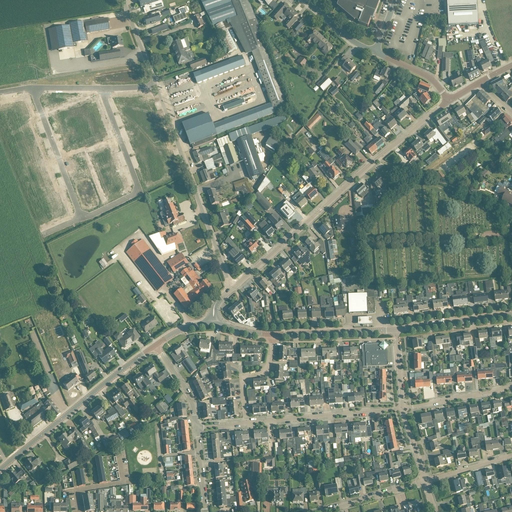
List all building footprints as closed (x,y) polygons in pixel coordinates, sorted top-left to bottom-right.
[(138,0),(141,8),(142,7),(147,6),(149,12),(162,7),(161,2),(153,4),(151,0),(138,0)] [(208,114),(182,124),(190,145),(192,145),(193,149),(214,141),(212,137),(212,135),(214,134),(214,136),(290,107),(265,44),(248,0),(200,0),(205,9),(227,55),(238,49),(228,30),(232,28),(241,44),(248,41),(250,49),(252,53),(271,104),(213,126),(208,114)] [(373,20),(380,0),(338,0),(339,0),(337,7),(354,22),(355,21),(359,23),(358,24),(368,28),(371,19),(373,20)] [(448,27),(478,25),(477,0),(447,2),(448,27)] [(284,16),(286,13),(289,10),(288,8),(289,7),(284,3),(272,16),(277,20),(282,14),(284,16)] [(498,27),(511,24),(511,5),(495,9),(498,27)] [(289,10),(286,13),(284,16),(289,20),(284,25),(289,29),(294,23),(293,24),(291,22),(297,15),(293,11),(292,11),(290,9),(289,10)] [(147,23),(144,24),(146,29),(164,22),(163,19),(170,18),(168,11),(146,19),(147,23)] [(200,14),(199,15),(199,14),(192,18),(198,29),(204,26),(200,18),(202,17),(200,14)] [(107,19),(102,20),(84,23),(84,22),(68,24),(69,26),(54,29),(58,51),(63,50),(72,48),(72,44),(88,42),(86,34),(109,30),(108,22),(109,22),(109,19),(107,19)] [(175,19),(158,29),(160,32),(178,23),(175,19)] [(297,33),(303,26),(299,22),(293,29),(297,33)] [(316,44),(322,37),(315,31),(306,41),(309,44),(312,41),(316,44)] [(118,39),(118,37),(107,39),(108,45),(111,44),(112,48),(123,47),(121,38),(118,39)] [(327,54),(329,52),(333,48),(327,42),(322,37),(316,44),(327,54)] [(189,43),(187,39),(180,41),(172,44),(176,56),(185,54),(185,53),(186,53),(186,52),(191,50),(189,43)] [(439,47),(437,59),(441,59),(442,52),(443,47),(446,47),(446,46),(446,39),(442,39),(438,40),(439,47)] [(478,40),(482,49),(488,61),(482,64),(479,57),(475,59),(477,61),(479,66),(480,65),(483,72),(491,68),(489,64),(494,61),(492,57),(487,46),(484,39),(478,40)] [(431,58),(431,57),(434,50),(432,49),(433,47),(427,45),(428,43),(425,41),(423,45),(426,46),(422,57),(426,59),(425,60),(429,61),(430,58),(431,58)] [(468,76),(470,80),(480,75),(478,71),(476,68),(475,69),(473,62),(473,60),(474,60),(472,50),(467,52),(468,57),(469,62),(471,71),(466,73),(468,76)] [(179,65),(184,63),(189,61),(186,53),(185,53),(185,54),(176,56),(179,65)] [(197,84),(246,66),(242,56),(193,74),(197,84)] [(305,68),(309,63),(302,57),(298,62),(305,68)] [(350,73),(352,71),(356,67),(350,62),(350,61),(346,57),(341,62),(344,64),(343,66),(350,73)] [(191,69),(207,64),(205,58),(189,64),(191,69)] [(389,76),(391,71),(385,69),(384,71),(382,71),(382,72),(377,70),(376,73),(375,75),(381,78),(382,76),(387,79),(389,76)] [(353,82),(359,75),(356,72),(349,80),(350,81),(351,80),(353,82)] [(460,76),(458,72),(455,74),(456,77),(450,80),(453,87),(455,87),(458,86),(458,85),(463,83),(460,76)] [(324,91),(332,83),(326,76),(318,85),(324,91)] [(337,88),(341,85),(338,83),(339,81),(336,78),(332,82),(337,88)] [(504,86),(503,83),(501,79),(491,84),(494,91),(500,96),(506,90),(506,91),(508,89),(505,86),(504,86)] [(381,83),(373,93),(377,95),(382,88),(384,90),(386,87),(385,87),(381,84),(381,83)] [(428,93),(431,87),(421,83),(418,89),(420,90),(424,91),(428,93)] [(333,96),(339,91),(335,87),(329,92),(333,96)] [(506,91),(506,90),(500,96),(506,103),(510,99),(511,96),(511,92),(510,91),(508,89),(506,91)] [(418,96),(416,98),(418,101),(419,100),(421,102),(424,106),(432,100),(427,94),(424,96),(420,91),(417,93),(418,96)] [(478,120),(489,109),(486,106),(491,100),(481,91),(465,106),(472,113),(470,115),(475,122),(477,121),(478,120)] [(406,99),(404,96),(399,100),(402,103),(390,113),(394,117),(396,116),(400,121),(407,116),(402,110),(409,104),(412,107),(416,104),(413,100),(409,96),(406,99)] [(378,99),(373,103),(378,108),(382,104),(378,99)] [(18,108),(14,110),(15,111),(18,119),(20,125),(23,123),(20,114),(28,111),(24,101),(19,103),(19,102),(16,103),(18,108)] [(93,102),(86,104),(90,112),(96,110),(95,108),(97,107),(95,104),(94,104),(93,102)] [(83,103),(80,104),(83,114),(90,112),(86,104),(83,105),(83,103)] [(77,107),(74,108),(77,117),(83,114),(80,104),(77,106),(77,107)] [(8,106),(3,108),(6,116),(7,119),(11,117),(13,121),(18,119),(15,111),(12,113),(9,106),(8,106)] [(390,113),(384,107),(381,109),(388,117),(386,118),(385,116),(381,119),(391,130),(397,125),(392,119),(394,117),(390,113)] [(464,118),(462,115),(465,113),(462,107),(455,112),(459,118),(459,117),(461,120),(464,118)] [(70,108),(67,109),(71,119),(77,117),(74,108),(71,109),(70,108)] [(500,108),(492,115),(497,120),(505,113),(500,108)] [(65,112),(62,113),(65,121),(71,119),(67,109),(64,110),(65,112)] [(150,110),(136,115),(138,119),(145,116),(147,122),(157,118),(154,112),(151,113),(150,110)] [(447,112),(439,117),(440,118),(439,119),(441,121),(443,120),(445,123),(446,123),(448,126),(450,129),(456,124),(458,123),(454,116),(451,118),(447,112)] [(57,118),(55,119),(56,122),(58,121),(59,123),(65,121),(62,113),(56,115),(57,118)] [(490,116),(487,113),(482,117),(484,121),(490,116)] [(310,130),(321,118),(317,114),(306,126),(310,130)] [(472,124),(475,122),(470,115),(467,117),(472,124)] [(502,136),(508,131),(507,129),(506,129),(511,124),(511,121),(506,115),(503,118),(499,121),(501,123),(501,125),(502,127),(504,126),(506,129),(503,131),(501,131),(496,136),(499,139),(502,136)] [(439,117),(435,120),(440,127),(436,129),(439,134),(444,140),(446,143),(450,141),(446,135),(444,133),(450,129),(448,126),(446,123),(445,123),(443,120),(441,121),(439,119),(440,118),(439,117)] [(385,128),(380,121),(376,125),(373,121),(370,124),(368,122),(378,134),(372,127),(373,127),(374,128),(377,132),(379,130),(385,138),(390,134),(385,128)] [(290,137),(293,135),(292,133),(292,132),(293,131),(286,122),(283,127),(289,135),(290,137)] [(375,137),(378,134),(368,122),(364,125),(375,137)] [(496,126),(494,123),(482,132),(482,133),(484,135),(496,126)] [(151,127),(140,132),(145,144),(152,142),(151,139),(163,134),(160,125),(152,128),(151,127)] [(431,131),(424,136),(428,140),(429,141),(432,138),(435,142),(438,139),(443,146),(446,143),(444,140),(439,134),(436,137),(431,131)] [(508,131),(502,136),(499,139),(496,136),(491,140),(492,141),(494,139),(495,140),(494,141),(497,145),(498,144),(499,145),(502,142),(503,143),(505,142),(504,141),(505,140),(507,137),(509,136),(511,134),(510,133),(508,131)] [(250,179),(264,173),(251,136),(236,141),(250,179)] [(367,137),(365,139),(367,142),(367,143),(370,146),(367,149),(368,150),(371,154),(377,149),(373,144),(372,143),(369,140),(368,139),(367,137)] [(371,137),(368,139),(369,140),(372,143),(373,144),(377,149),(384,144),(381,140),(380,138),(377,141),(376,140),(374,140),(373,141),(371,138),(371,137)] [(164,138),(145,145),(146,147),(153,145),(157,155),(169,150),(164,138)] [(275,150),(279,142),(270,138),(266,146),(275,150)] [(356,155),(360,151),(349,140),(345,144),(356,155)] [(349,140),(360,151),(363,148),(357,141),(354,144),(349,140)] [(417,151),(416,152),(418,154),(422,150),(423,151),(424,151),(425,153),(431,148),(430,147),(426,143),(423,146),(419,141),(415,144),(415,143),(412,145),(413,146),(412,146),(417,151)] [(448,143),(437,152),(440,156),(451,147),(448,143)] [(230,166),(239,163),(232,144),(223,147),(230,166)] [(73,146),(65,149),(68,155),(75,152),(73,146)] [(204,161),(204,162),(205,165),(213,162),(212,159),(209,160),(208,155),(213,154),(210,148),(200,151),(193,154),(195,159),(196,158),(198,164),(204,161)] [(318,153),(327,163),(324,165),(325,167),(324,169),(334,180),(340,175),(333,168),(332,169),(330,166),(332,164),(329,161),(332,158),(323,149),(318,153)] [(404,154),(408,158),(411,162),(416,157),(413,152),(409,149),(404,154)] [(346,157),(340,150),(337,153),(340,157),(335,161),(341,168),(344,165),(347,168),(352,164),(349,161),(350,159),(351,158),(349,155),(347,155),(346,157)] [(37,152),(29,155),(31,160),(39,157),(37,152)] [(429,159),(432,162),(438,157),(436,154),(429,159)] [(172,156),(153,164),(155,167),(162,165),(165,172),(176,169),(172,156)] [(215,179),(212,170),(216,169),(215,166),(219,165),(217,161),(216,161),(213,162),(205,165),(207,171),(200,173),(202,178),(203,178),(205,183),(215,179)] [(310,171),(307,174),(310,178),(313,182),(319,177),(316,173),(314,169),(315,168),(312,165),(308,169),(310,171)] [(480,174),(484,179),(491,174),(487,169),(480,174)] [(440,171),(436,175),(441,180),(444,176),(440,171)] [(311,200),(317,194),(313,189),(310,185),(312,183),(305,175),(302,178),(308,185),(300,192),(304,197),(306,195),(311,200)] [(386,186),(378,177),(376,180),(375,179),(373,181),(373,182),(373,183),(379,190),(383,187),(384,188),(386,186)] [(247,180),(234,184),(236,189),(244,187),(249,196),(250,195),(252,198),(254,195),(253,193),(249,185),(247,180)] [(358,194),(359,195),(362,198),(366,195),(366,194),(368,193),(365,190),(366,189),(361,184),(355,190),(358,194)] [(212,205),(219,203),(216,194),(221,192),(220,188),(208,192),(212,205)] [(511,197),(509,196),(510,193),(504,190),(500,188),(497,194),(504,197),(503,198),(502,198),(498,196),(496,202),(500,203),(506,205),(507,203),(511,205),(511,197)] [(116,191),(107,195),(109,200),(118,196),(116,191)] [(254,197),(267,211),(272,207),(259,192),(254,197)] [(302,198),(298,194),(292,199),(301,209),(307,203),(302,197),(302,198)] [(166,201),(164,201),(166,207),(165,207),(167,211),(166,211),(168,218),(166,219),(167,220),(169,225),(172,224),(173,224),(174,225),(174,226),(185,221),(182,214),(178,215),(175,208),(174,208),(173,204),(172,205),(170,199),(169,200),(168,200),(168,199),(166,200),(166,201)] [(62,200),(50,205),(52,210),(56,208),(58,214),(61,213),(62,216),(67,214),(64,208),(65,208),(62,200)] [(281,212),(289,221),(292,218),(292,217),(295,214),(294,214),(297,211),(288,202),(284,205),(286,207),(281,212)] [(49,214),(44,216),(47,224),(52,221),(51,218),(54,217),(51,209),(47,210),(49,214)] [(221,228),(225,226),(228,225),(225,218),(229,217),(227,209),(220,212),(222,215),(217,217),(221,228)] [(241,215),(243,212),(240,210),(237,215),(236,215),(231,223),(235,225),(241,215)] [(253,226),(257,222),(249,213),(245,216),(253,226)] [(38,214),(34,216),(37,223),(41,222),(42,225),(47,224),(44,216),(39,218),(38,214)] [(279,220),(275,215),(269,220),(274,226),(277,230),(283,224),(279,220)] [(240,221),(237,223),(242,228),(244,226),(245,226),(251,233),(255,229),(244,217),(240,220),(240,221)] [(347,230),(354,230),(353,224),(350,225),(350,220),(344,221),(344,218),(343,218),(344,219),(341,219),(341,217),(341,218),(341,217),(340,217),(336,219),(336,220),(335,221),(335,224),(337,224),(338,231),(339,232),(340,232),(342,231),(341,230),(346,226),(347,230)] [(269,237),(274,233),(264,221),(259,226),(264,231),(269,237)] [(320,230),(325,236),(324,237),(327,240),(328,239),(330,238),(331,239),(334,237),(333,231),(331,229),(332,229),(328,224),(326,226),(325,225),(320,230)] [(159,234),(149,237),(162,255),(177,250),(175,245),(183,242),(181,236),(176,237),(175,235),(161,240),(159,234)] [(228,237),(225,242),(227,244),(228,243),(233,250),(229,253),(232,256),(232,257),(231,257),(233,260),(238,265),(244,260),(241,256),(240,254),(242,253),(235,244),(228,237)] [(351,247),(358,246),(357,237),(350,238),(351,247)] [(311,238),(306,243),(309,247),(311,249),(310,249),(313,253),(318,248),(321,251),(324,255),(325,253),(324,246),(323,243),(321,246),(318,243),(316,244),(314,242),(311,238)] [(254,243),(251,239),(244,246),(247,249),(251,253),(252,253),(253,253),(254,252),(254,251),(258,247),(254,242),(254,243)] [(164,284),(172,278),(146,245),(143,240),(127,253),(156,290),(164,284)] [(338,259),(336,241),(328,242),(331,260),(338,259)] [(296,252),(292,255),(294,257),(298,261),(299,260),(299,261),(303,264),(308,260),(311,257),(309,251),(305,247),(303,249),(301,247),(296,251),(296,252)] [(188,264),(181,254),(167,263),(174,273),(175,272),(188,264)] [(296,269),(291,263),(287,259),(280,266),(285,271),(287,273),(291,269),(293,271),(296,269)] [(186,286),(189,284),(192,288),(193,289),(186,295),(181,289),(174,295),(185,309),(192,303),(206,292),(212,288),(206,280),(201,285),(199,282),(198,283),(198,282),(200,280),(193,271),(190,273),(190,272),(189,272),(187,269),(181,273),(183,277),(184,278),(181,280),(186,286)] [(273,272),(270,275),(273,279),(271,281),(276,287),(278,284),(277,283),(281,279),(282,280),(285,278),(281,274),(280,273),(277,269),(274,271),(273,272)] [(260,282),(260,283),(260,284),(263,288),(265,291),(268,288),(271,292),(273,294),(276,292),(274,291),(273,290),(270,286),(272,285),(270,282),(268,283),(265,280),(263,282),(262,281),(261,281),(260,282)] [(472,282),(468,283),(468,288),(469,292),(469,294),(470,297),(473,297),(474,304),(481,303),(480,295),(480,291),(475,292),(474,290),(473,284),(472,284),(472,282)] [(454,284),(448,284),(448,288),(449,291),(449,296),(452,296),(453,307),(461,306),(460,298),(459,295),(454,296),(453,293),(452,294),(451,288),(454,287),(454,284)] [(510,287),(507,288),(507,292),(501,293),(502,301),(509,300),(508,295),(511,294),(510,287)] [(462,291),(459,292),(459,295),(460,298),(461,306),(468,305),(466,294),(469,294),(469,292),(468,288),(466,289),(465,289),(466,292),(463,293),(462,291)] [(253,299),(256,303),(262,298),(259,294),(259,293),(258,291),(257,292),(254,289),(248,294),(253,299)] [(349,293),(343,293),(343,296),(344,302),(345,311),(345,316),(346,316),(345,314),(350,314),(350,313),(368,313),(368,314),(375,314),(375,309),(375,299),(374,290),(365,291),(364,291),(364,295),(349,296),(349,293)] [(140,293),(140,292),(136,295),(140,300),(137,302),(138,304),(141,302),(142,304),(147,301),(143,295),(142,295),(141,293),(140,293)] [(422,296),(419,297),(421,311),(424,311),(425,312),(428,311),(427,304),(430,304),(430,299),(429,294),(426,294),(426,298),(423,298),(422,296)] [(339,308),(336,309),(337,317),(342,316),(342,315),(343,315),(342,311),(345,311),(344,302),(343,296),(337,297),(338,302),(339,308)] [(312,306),(312,297),(308,297),(308,306),(312,306),(313,318),(321,318),(320,310),(320,306),(312,306)] [(321,297),(321,306),(325,306),(326,318),(326,319),(330,319),(330,318),(334,318),(333,310),(333,306),(325,306),(325,297),(321,297)] [(414,312),(421,311),(419,297),(416,297),(417,304),(413,305),(414,312)] [(403,303),(402,299),(400,300),(401,314),(408,313),(407,305),(404,306),(404,302),(403,303)] [(394,315),(401,314),(400,300),(396,300),(397,303),(396,303),(396,307),(393,307),(394,315)] [(448,308),(447,300),(440,301),(441,309),(448,308)] [(440,301),(433,302),(433,305),(434,310),(441,309),(440,301)] [(239,302),(234,306),(239,313),(244,308),(239,302)] [(298,308),(298,302),(294,302),(294,309),(298,308),(299,319),(307,319),(306,311),(305,308),(298,308)] [(234,306),(229,311),(234,317),(235,316),(235,315),(239,320),(242,325),(243,325),(247,322),(243,318),(241,315),(239,313),(234,306)] [(287,313),(287,307),(279,308),(280,314),(283,313),(284,320),(292,319),(292,312),(287,313)] [(146,333),(157,324),(152,317),(141,326),(146,333)] [(492,358),(495,358),(493,348),(496,348),(496,347),(495,341),(502,340),(501,333),(502,333),(501,329),(496,329),(496,330),(492,331),(493,341),(490,342),(491,348),(492,358)] [(119,342),(121,344),(124,348),(128,345),(128,344),(132,341),(133,342),(139,338),(136,334),(133,331),(128,335),(123,339),(122,338),(123,337),(119,333),(113,337),(117,342),(118,340),(119,342)] [(488,343),(487,339),(487,337),(486,332),(478,333),(479,340),(484,339),(484,344),(488,343)] [(471,341),(470,334),(463,335),(464,342),(469,341),(469,345),(473,345),(473,341),(471,341)] [(464,342),(463,335),(455,336),(456,338),(454,338),(456,349),(461,348),(461,347),(465,346),(464,342)] [(450,344),(449,337),(442,338),(443,345),(444,349),(452,348),(452,343),(450,344)] [(109,347),(112,344),(107,338),(104,340),(109,347)] [(435,350),(439,350),(438,346),(443,345),(442,338),(435,339),(436,346),(434,346),(435,350)] [(414,350),(419,349),(422,349),(421,345),(424,344),(423,340),(413,342),(414,350)] [(209,350),(210,342),(206,341),(206,342),(201,342),(200,349),(209,350)] [(363,363),(363,369),(370,369),(379,369),(379,367),(387,366),(386,361),(386,349),(387,348),(388,347),(384,343),(383,344),(382,345),(364,346),(362,348),(362,353),(363,363)] [(217,354),(226,354),(226,344),(219,344),(219,347),(217,347),(217,354)] [(111,358),(115,355),(112,351),(110,348),(104,352),(103,350),(102,350),(100,351),(96,345),(94,346),(89,350),(93,355),(96,359),(97,358),(98,356),(104,364),(108,361),(107,360),(109,358),(110,359),(110,358),(110,359),(111,359),(111,358)] [(180,346),(173,350),(175,353),(171,356),(176,363),(182,358),(184,360),(188,357),(180,346)] [(258,363),(258,355),(261,355),(261,347),(254,347),(254,355),(254,363),(252,363),(252,366),(260,366),(260,363),(258,363)] [(287,352),(288,348),(280,348),(279,355),(293,355),(293,358),(297,358),(297,349),(293,349),(293,352),(287,352)] [(321,364),(330,363),(330,361),(329,348),(325,349),(325,350),(322,350),(323,357),(321,357),(321,362),(321,364)] [(335,361),(339,361),(338,356),(337,357),(336,350),(333,350),(333,348),(329,348),(330,361),(335,361)] [(342,361),(351,361),(350,349),(343,349),(344,356),(342,356),(342,361)] [(358,356),(357,349),(350,349),(351,361),(360,360),(360,356),(358,356)] [(316,357),(315,350),(308,351),(309,358),(309,362),(318,362),(317,357),(316,357)] [(300,365),(304,364),(304,362),(309,362),(309,358),(308,351),(301,351),(301,353),(300,353),(300,358),(300,365)] [(76,355),(85,377),(89,382),(96,376),(93,373),(91,371),(90,372),(82,353),(80,354),(76,355)] [(189,357),(186,359),(182,362),(191,374),(197,370),(189,357)] [(158,376),(153,368),(154,367),(152,364),(149,367),(149,368),(145,371),(147,374),(145,375),(149,380),(152,378),(152,377),(153,377),(153,376),(152,375),(153,374),(160,383),(166,378),(162,373),(158,376)] [(203,379),(210,376),(207,369),(209,368),(206,364),(200,370),(201,372),(200,372),(201,376),(203,379)] [(379,372),(379,369),(370,369),(370,372),(375,372),(375,375),(373,375),(373,376),(370,376),(370,379),(373,379),(375,379),(386,379),(386,372),(379,372)] [(485,379),(493,379),(492,369),(484,369),(485,370),(485,379)] [(467,372),(467,370),(464,370),(464,372),(465,383),(472,382),(471,372),(467,372)] [(437,385),(444,384),(444,378),(444,374),(443,371),(439,372),(440,374),(436,375),(437,385)] [(416,388),(423,388),(422,373),(418,373),(415,374),(416,388)] [(433,378),(432,373),(429,373),(430,377),(426,378),(426,373),(423,373),(422,373),(423,388),(430,387),(430,378),(433,378)] [(64,385),(69,391),(76,385),(77,386),(80,383),(78,380),(80,378),(76,374),(74,376),(74,377),(64,385)] [(444,384),(452,384),(451,378),(451,374),(444,374),(444,378),(444,384)] [(139,375),(133,380),(137,385),(141,390),(144,388),(145,389),(151,384),(146,378),(143,380),(139,375)] [(196,389),(203,386),(201,380),(193,383),(196,389)] [(306,395),(305,380),(295,381),(295,384),(296,385),(298,384),(299,384),(300,384),(301,391),(303,391),(303,395),(306,395)] [(131,390),(130,388),(127,384),(122,388),(126,395),(127,394),(129,398),(134,395),(137,399),(139,397),(133,389),(131,390)] [(210,390),(207,384),(203,386),(196,389),(199,395),(210,390)] [(339,396),(339,392),(338,385),(334,385),(336,404),(343,404),(342,396),(339,396)] [(354,388),(353,385),(347,386),(344,386),(344,392),(347,391),(351,390),(351,395),(348,395),(348,403),(355,402),(354,395),(354,391),(354,388)] [(202,401),(206,399),(209,398),(207,394),(210,393),(209,391),(210,390),(199,395),(202,401)] [(290,393),(290,390),(286,391),(287,398),(291,398),(291,401),(290,401),(291,409),(298,408),(296,392),(290,393)] [(224,398),(220,398),(220,402),(226,402),(226,399),(233,398),(235,398),(235,394),(234,391),(223,392),(224,398)] [(124,401),(120,396),(117,392),(111,397),(115,403),(119,400),(122,402),(121,403),(126,408),(129,406),(124,400),(124,401)] [(297,396),(297,392),(296,392),(298,408),(304,407),(303,397),(302,395),(297,396)] [(6,411),(15,407),(13,403),(14,403),(10,394),(1,398),(6,411)] [(164,397),(164,398),(169,404),(173,401),(168,394),(164,397)] [(21,411),(39,402),(35,395),(18,404),(21,411)] [(57,410),(49,400),(46,403),(44,400),(24,416),(26,418),(25,419),(32,428),(43,419),(44,420),(47,419),(46,417),(51,413),(55,418),(60,414),(57,410)] [(136,413),(139,411),(131,400),(128,402),(136,413)] [(162,402),(156,407),(161,413),(168,409),(167,408),(168,407),(165,402),(163,403),(162,402)] [(493,413),(495,413),(499,412),(498,409),(502,408),(501,402),(493,403),(494,409),(492,409),(493,413)] [(490,410),(490,409),(489,404),(481,405),(482,411),(483,411),(484,415),(487,414),(487,411),(490,410)] [(471,418),(475,418),(474,413),(478,413),(477,406),(469,407),(471,418)] [(106,420),(105,418),(105,417),(103,415),(104,414),(98,407),(91,413),(96,418),(98,421),(101,419),(103,422),(106,420)] [(459,420),(463,419),(463,417),(467,416),(465,408),(458,410),(459,420)] [(450,411),(450,410),(447,411),(446,412),(447,418),(451,417),(452,421),(455,420),(455,417),(454,410),(450,411)] [(171,423),(174,422),(176,421),(177,421),(177,418),(186,417),(185,411),(177,412),(174,412),(175,415),(174,415),(174,418),(170,419),(170,423),(171,423)] [(204,416),(202,416),(203,419),(204,419),(204,420),(212,419),(212,415),(218,414),(218,416),(218,420),(218,421),(222,420),(221,415),(221,411),(217,412),(204,413),(204,416)] [(118,417),(115,412),(109,415),(105,417),(105,418),(106,420),(108,423),(111,421),(118,417)] [(439,430),(438,423),(444,422),(443,418),(442,412),(434,414),(435,420),(433,420),(434,421),(435,427),(435,429),(435,431),(439,430)] [(432,422),(430,414),(421,416),(422,425),(428,424),(428,429),(435,427),(434,421),(432,422)] [(82,433),(88,428),(86,425),(89,423),(85,418),(79,422),(83,427),(79,430),(82,433)] [(507,418),(506,418),(502,419),(501,419),(502,427),(506,426),(506,428),(510,428),(510,432),(511,432),(511,431),(511,425),(508,426),(507,418)] [(114,426),(116,430),(124,425),(122,421),(114,426)] [(380,431),(381,431),(383,430),(387,430),(393,428),(392,421),(386,422),(386,426),(379,427),(380,431)] [(360,432),(359,424),(353,425),(354,431),(351,432),(352,444),(355,443),(355,439),(361,438),(360,436),(360,432)] [(366,426),(365,424),(359,424),(360,432),(360,436),(361,438),(372,437),(371,426),(366,426)] [(460,432),(463,432),(463,430),(471,429),(470,424),(459,426),(460,432)] [(352,444),(351,432),(348,432),(347,425),(341,426),(342,438),(342,440),(347,440),(348,444),(352,444)] [(95,439),(99,437),(93,427),(90,429),(95,439)] [(322,428),(324,442),(330,442),(331,444),(333,444),(333,439),(330,439),(329,427),(322,428)] [(80,434),(75,428),(66,435),(65,434),(59,440),(62,445),(61,445),(66,451),(71,447),(69,444),(72,442),(71,441),(73,439),(76,441),(78,440),(79,441),(78,442),(84,453),(90,450),(81,434),(80,434)] [(120,432),(117,434),(121,441),(129,436),(126,429),(125,429),(122,431),(120,432)] [(297,450),(301,450),(300,446),(305,445),(305,444),(304,430),(298,430),(299,438),(296,438),(297,450)] [(262,446),(262,443),(261,440),(261,431),(254,432),(255,440),(258,440),(259,446),(262,446)] [(286,439),(287,443),(287,446),(293,445),(294,455),(297,455),(297,450),(296,438),(293,438),(292,431),(286,431),(286,439)] [(242,433),(243,442),(243,445),(243,448),(247,447),(247,445),(249,445),(249,444),(252,444),(252,438),(249,438),(248,433),(242,433)] [(230,440),(229,434),(225,434),(226,438),(222,439),(221,435),(212,436),(212,442),(219,441),(222,441),(230,440)] [(478,438),(478,434),(476,434),(476,438),(471,439),(472,448),(473,448),(473,451),(469,452),(470,458),(478,457),(477,450),(476,446),(476,445),(480,444),(479,440),(479,438),(478,438)] [(387,445),(396,443),(395,435),(389,437),(390,444),(387,444),(387,445)] [(120,442),(116,436),(109,440),(107,437),(101,440),(106,450),(120,442)] [(181,445),(189,444),(188,437),(182,437),(178,438),(179,445),(181,444),(181,445)] [(486,451),(493,450),(491,443),(491,438),(485,439),(486,451)] [(442,445),(441,442),(437,443),(430,444),(432,452),(439,450),(438,446),(442,445)] [(388,452),(391,451),(397,450),(396,443),(387,445),(388,452)] [(164,455),(168,455),(168,449),(171,448),(171,446),(167,446),(163,447),(164,455)] [(457,453),(458,460),(466,459),(465,455),(466,455),(466,450),(465,450),(464,447),(460,448),(461,452),(457,453)] [(436,460),(435,460),(437,468),(444,466),(448,465),(447,461),(447,459),(455,457),(454,453),(444,456),(441,456),(442,458),(436,460)] [(393,468),(391,455),(387,455),(387,459),(389,470),(392,469),(392,473),(393,479),(401,477),(399,471),(397,466),(394,467),(395,468),(393,468)] [(185,465),(191,464),(190,457),(184,458),(184,456),(180,457),(181,465),(185,465)] [(39,463),(34,458),(32,460),(31,459),(24,464),(31,472),(37,467),(36,465),(39,463)] [(165,458),(164,459),(165,467),(173,466),(172,462),(171,462),(170,458),(165,458)] [(79,465),(76,460),(75,459),(70,462),(69,459),(64,462),(69,470),(79,465)] [(315,460),(307,461),(308,468),(316,467),(315,460)] [(261,464),(253,464),(251,464),(251,477),(256,477),(256,486),(261,486),(261,464)] [(409,465),(405,466),(405,464),(401,465),(399,465),(400,468),(402,467),(405,476),(412,474),(411,470),(411,469),(410,469),(410,467),(409,465)] [(507,475),(505,468),(497,470),(498,471),(499,481),(503,480),(504,486),(511,484),(508,475),(507,475)] [(26,475),(21,469),(17,471),(18,472),(16,474),(14,472),(8,477),(15,485),(21,480),(20,479),(22,477),(26,475)] [(387,474),(386,469),(382,470),(383,474),(379,475),(380,482),(388,481),(387,474)] [(495,479),(493,470),(486,472),(487,478),(491,477),(493,486),(496,485),(496,488),(499,488),(497,479),(495,479)] [(51,480),(55,478),(49,471),(46,473),(51,480)] [(182,480),(192,479),(192,472),(186,472),(181,472),(182,480)] [(224,472),(223,472),(215,472),(216,479),(216,482),(224,481),(230,481),(230,475),(228,475),(228,472),(224,472)] [(364,486),(373,485),(372,479),(376,479),(375,473),(368,474),(369,480),(363,480),(364,486)] [(343,489),(342,484),(341,478),(335,479),(336,485),(324,487),(325,495),(326,495),(326,497),(331,496),(331,495),(338,494),(337,487),(341,487),(341,489),(343,489)] [(459,481),(454,482),(456,493),(462,491),(463,493),(467,492),(467,490),(465,485),(466,485),(465,484),(463,478),(462,478),(460,479),(459,479),(460,480),(459,481)] [(193,486),(192,479),(182,480),(183,483),(184,483),(184,487),(187,486),(187,487),(193,486)] [(350,495),(359,493),(358,487),(359,487),(358,483),(361,482),(360,479),(351,481),(352,485),(348,486),(349,488),(348,488),(349,488),(347,489),(348,493),(350,492),(350,495)] [(216,483),(217,489),(225,489),(225,490),(229,489),(236,488),(235,480),(232,480),(233,487),(225,487),(224,483),(216,483)] [(241,492),(236,492),(237,497),(241,497),(244,497),(244,496),(247,496),(247,494),(252,493),(251,488),(252,488),(251,483),(251,481),(246,482),(241,483),(242,489),(243,492),(241,492)] [(129,496),(129,493),(128,486),(126,486),(126,493),(126,506),(122,507),(121,507),(121,496),(116,496),(115,511),(126,511),(126,507),(129,507),(129,505),(129,497),(129,496)] [(116,496),(116,488),(111,488),(111,495),(110,495),(110,496),(108,496),(109,499),(110,499),(110,504),(112,504),(112,507),(109,507),(109,506),(107,506),(107,501),(104,501),(104,495),(105,495),(105,493),(102,493),(102,490),(99,490),(100,511),(105,511),(115,511),(116,496)] [(274,493),(274,488),(265,488),(265,495),(271,495),(271,503),(271,504),(272,504),(272,503),(276,503),(276,504),(279,504),(279,503),(283,503),(284,503),(283,495),(287,495),(287,488),(280,488),(281,493),(274,493)] [(306,496),(307,496),(306,488),(301,489),(301,490),(301,494),(293,494),(293,503),(297,503),(300,503),(304,503),(303,497),(306,496)] [(310,502),(318,501),(317,495),(319,495),(319,491),(316,492),(316,493),(309,494),(310,502)] [(247,496),(244,496),(244,497),(244,498),(246,503),(254,501),(252,495),(252,493),(247,494),(247,496)] [(136,504),(135,496),(129,496),(129,497),(129,505),(132,505),(132,511),(140,511),(140,505),(140,504),(136,504)] [(460,507),(465,505),(466,505),(471,504),(469,496),(458,499),(460,507)] [(226,501),(218,501),(219,508),(220,507),(223,507),(227,507),(227,508),(231,507),(231,503),(233,503),(233,498),(230,498),(230,499),(230,501),(226,502),(226,501)] [(51,499),(51,502),(51,510),(53,510),(53,511),(59,511),(60,505),(53,505),(53,502),(54,502),(54,499),(51,499)] [(65,505),(60,505),(59,511),(66,511),(66,510),(69,510),(69,499),(66,499),(65,499),(65,505)] [(34,511),(34,507),(30,507),(30,504),(27,504),(27,500),(24,500),(24,507),(27,507),(26,511),(34,511)] [(405,511),(419,511),(418,506),(419,505),(418,500),(414,502),(414,503),(408,504),(410,510),(405,511)] [(186,510),(195,510),(194,501),(191,501),(191,504),(186,504),(186,510)]
